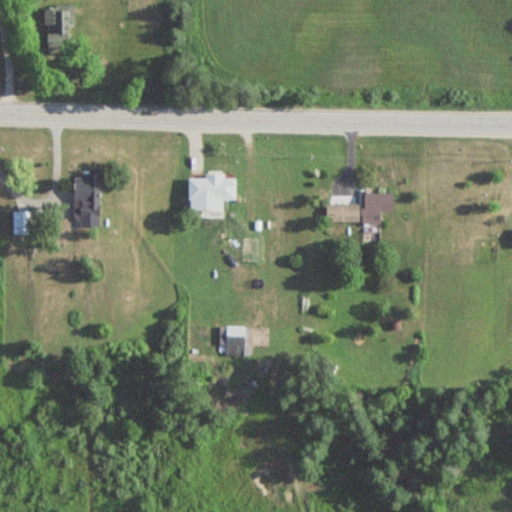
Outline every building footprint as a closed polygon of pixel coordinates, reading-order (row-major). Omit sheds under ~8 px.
[(43,7),(43,46),(67,46),(67,7),(43,7)] [(98,171),(76,171),(76,227),(98,227),(98,171)] [(187,200),(241,200),(241,178),(187,178),(187,200)] [(326,204),(326,223),(379,222),(379,212),(392,212),(392,191),(359,191),(359,204),(326,204)] [(11,235),(31,235),(31,212),(11,212),(11,235)] [(249,356),(249,327),(218,327),(218,346),(222,346),(222,356),(249,356)]
